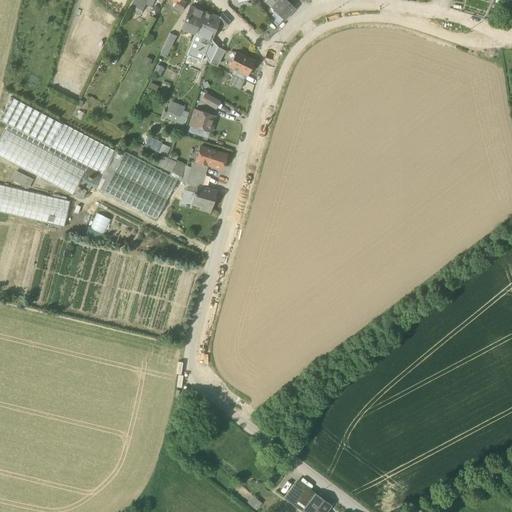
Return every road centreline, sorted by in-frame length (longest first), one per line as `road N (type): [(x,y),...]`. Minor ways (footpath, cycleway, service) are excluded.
road 1 (unclassified): [(361,511),(190,375),(187,352),(271,56)]
road 2 (unclassified): [(271,56),(291,25),(327,5),(441,14),(511,39)]
road 3 (track): [(151,511),(190,375)]
